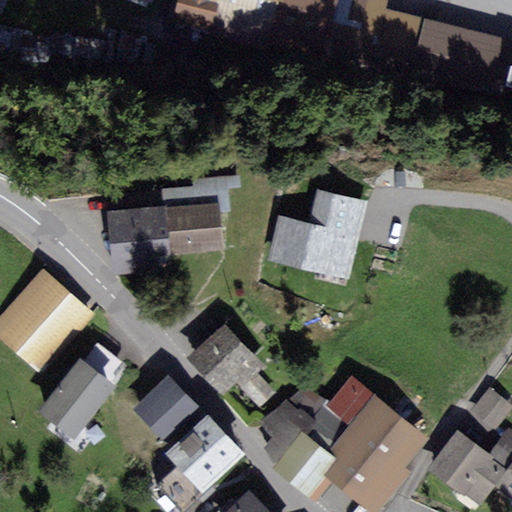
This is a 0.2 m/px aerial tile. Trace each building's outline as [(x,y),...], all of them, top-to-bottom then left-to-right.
[(177,0),(172,24),(493,98),(504,37),(382,10),(384,0),(177,0)] [(511,63),(505,62),(500,85),(511,87),(511,63)] [(312,227),(282,219),(274,254),(346,271),(362,204),(320,194),(312,227)] [(212,205),(157,210),(161,255),(216,250),(212,205)] [(157,206),(98,211),(102,266),(162,261),(161,255),(157,210),(157,206)] [(92,316),(38,271),(0,317),(0,346),(35,375),(66,338),(71,342),(92,316)] [(254,363),(218,326),(181,362),(218,398),(254,363)] [(129,371),(94,344),(79,364),(72,358),(31,413),(48,426),(44,432),(80,460),(103,430),(91,421),(129,371)] [(198,414),(163,377),(127,411),(164,449),(198,414)] [(300,383),(259,430),(269,438),(256,453),(271,467),(302,494),(318,476),(330,460),(321,453),(366,396),(352,383),(336,402),(330,397),(324,404),(300,383)] [(511,407),(486,388),(469,412),(494,430),(511,407)] [(369,511),(425,442),(366,396),(321,453),(330,460),(318,476),(363,511),(369,511)] [(241,455),(198,414),(164,449),(160,453),(165,457),(150,472),(180,500),(192,488),(201,497),(241,455)] [(511,434),(505,429),(486,455),(503,467),(491,483),(511,498),(511,434)] [(486,455),(452,430),(423,469),(475,506),(491,483),(503,467),(486,455)] [(264,511),(242,492),(223,511),(264,511)]
